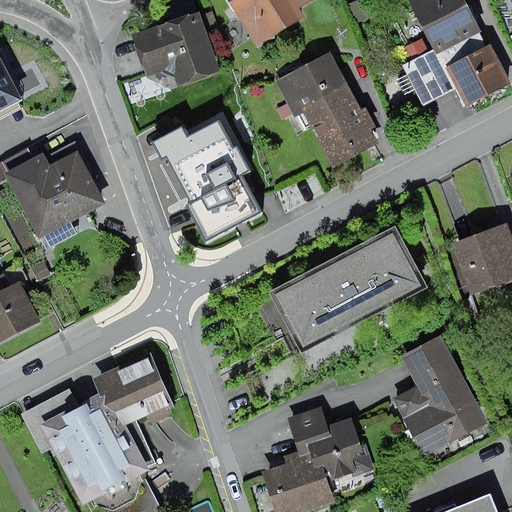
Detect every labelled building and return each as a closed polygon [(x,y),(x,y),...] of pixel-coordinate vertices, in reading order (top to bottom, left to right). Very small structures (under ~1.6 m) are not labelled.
[(227,0),(257,49),(298,25),(288,7),(300,0),(227,0)] [(466,0),(410,0),(435,49),(437,55),(479,34),(483,33),(466,0)] [(196,21),(132,41),(143,77),(175,67),(181,85),(213,75),(196,21)] [(479,34),(437,55),(456,92),(464,108),(511,84),(492,46),(487,49),(479,34)] [(456,92),(435,49),(403,65),(424,108),(456,92)] [(330,54),(276,82),(294,118),(307,111),(348,90),(330,54)] [(0,55),(0,111),(23,100),(0,55)] [(348,90),(307,111),(335,165),(376,144),(370,132),(376,129),(366,109),(360,112),(348,90)] [(190,146),(171,156),(194,200),(244,175),(229,147),(243,140),(233,120),(214,130),(210,122),(184,135),(190,146)] [(44,154),(6,174),(40,238),(46,235),(51,246),(75,233),(71,224),(107,205),(79,151),(50,166),(44,154)] [(263,212),(244,175),(194,200),(188,204),(207,241),(263,212)] [(407,223),(281,290),(314,351),(439,284),(407,223)] [(511,254),(504,232),(462,247),(476,289),(511,276),(511,254)] [(18,288),(0,297),(0,335),(2,339),(35,321),(18,288)] [(416,434),(402,441),(418,471),(452,454),(446,443),(452,440),(460,456),(480,446),(472,429),(484,423),(443,343),(407,361),(423,392),(400,403),(416,434)] [(95,379),(102,398),(119,431),(128,426),(173,405),(158,373),(124,390),(115,370),(95,379)] [(102,398),(46,426),(85,502),(150,470),(128,426),(119,431),(102,398)] [(321,409),(288,420),(298,452),(300,458),(311,455),(316,472),(325,469),(329,481),(354,473),(356,478),(374,472),(365,444),(360,446),(352,421),(327,429),(321,409)] [(300,458),(298,452),(286,456),(289,464),(262,473),(274,511),(312,511),(337,504),(329,481),(325,469),(316,472),(311,455),(300,458)] [(496,511),(491,496),(451,511),(496,511)]
